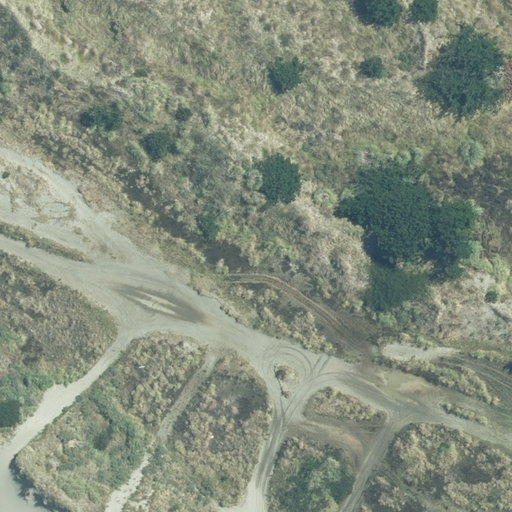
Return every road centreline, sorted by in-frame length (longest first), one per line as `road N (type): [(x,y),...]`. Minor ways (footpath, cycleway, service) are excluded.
road 1 (track): [(511,431),(162,304),(0,233)]
road 2 (track): [(209,321),(107,511)]
road 3 (track): [(162,304),(0,444)]
road 4 (track): [(66,389),(140,452),(235,511)]
road 5 (track): [(294,353),(271,431),(230,511)]
